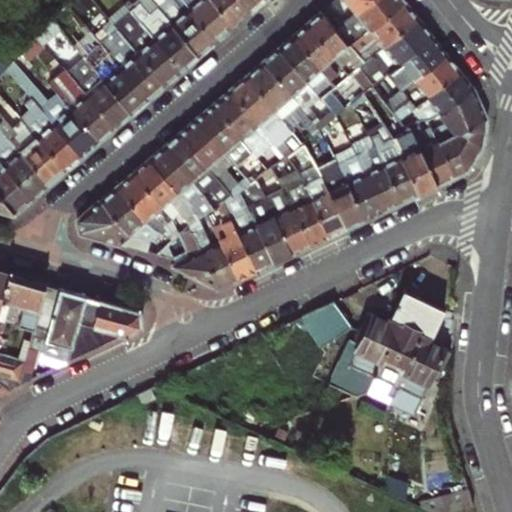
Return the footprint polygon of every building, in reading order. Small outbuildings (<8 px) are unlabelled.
[(197,57),(214,43),(187,12),(174,7),(169,0),(147,0),(154,8),(197,57)] [(231,28),(206,0),(176,0),(187,12),(214,43),(231,28)] [(206,0),(231,28),(248,14),(236,0),(206,0)] [(236,0),(248,14),(264,0),(236,0)] [(371,0),(355,13),(334,29),(348,45),(349,44),(351,46),(404,2),(402,0),(371,0)] [(343,0),(355,13),(371,0),(343,0)] [(404,2),(351,46),(357,52),(361,57),(365,62),(370,58),(418,20),(404,2)] [(129,5),(125,8),(127,11),(180,72),(197,57),(154,8),(145,15),(136,5),(132,8),(129,5)] [(127,11),(125,8),(108,22),(113,28),(126,43),(134,51),(164,86),(180,72),(127,11)] [(334,57),(348,45),(334,29),(319,12),(305,24),(334,57)] [(418,20),(370,58),(385,76),(433,39),(418,20)] [(334,57),(305,24),(291,36),(319,69),(334,57)] [(113,28),(97,42),(110,57),(126,43),(113,28)] [(60,67),(29,31),(20,38),(52,75),(60,67)] [(97,42),(88,31),(83,35),(92,46),(97,42)] [(323,74),(319,69),(291,36),(278,48),(320,98),(329,91),(334,87),(329,81),(323,74)] [(433,39),(385,76),(376,83),(382,90),(397,79),(406,88),(446,55),(433,39)] [(147,101),(117,66),(110,57),(97,42),(92,46),(81,55),(90,65),(131,114),(147,101)] [(348,45),(334,57),(338,62),(341,65),(357,52),(351,46),(349,44),(348,45)] [(308,109),(320,98),(278,48),(261,62),(281,86),(295,103),(290,108),(296,114),(301,110),(304,114),(309,110),(308,109)] [(147,101),(164,86),(134,51),(117,66),(147,101)] [(385,104),(399,122),(460,73),(446,55),(406,88),(385,104)] [(319,69),(323,74),(338,62),(334,57),(319,69)] [(344,70),(349,75),(359,67),(365,62),(361,57),(344,70)] [(359,67),(374,85),(376,83),(385,76),(370,58),(365,62),(359,67)] [(313,116),(309,110),(304,114),(301,110),(296,114),(290,108),(295,103),(281,86),(261,62),(244,77),(288,128),(297,121),(309,135),(317,129),(309,120),(313,116)] [(113,129),(131,114),(90,65),(72,81),(113,129)] [(113,129),(72,81),(60,67),(52,75),(62,87),(54,94),(59,101),(96,144),(113,129)] [(344,70),(329,81),(334,87),(349,75),(344,70)] [(15,81),(8,73),(2,78),(8,86),(15,81)] [(460,73),(399,122),(405,129),(409,128),(420,124),(428,122),(431,121),(442,112),(474,89),(460,73)] [(52,75),(43,82),(54,94),(62,87),(52,75)] [(290,131),(288,128),(244,77),(227,91),(271,143),(274,146),(290,131)] [(42,113),(36,106),(22,89),(15,81),(8,86),(28,109),(17,118),(25,128),(42,113)] [(27,85),(22,89),(36,106),(41,102),(27,85)] [(399,122),(385,104),(372,87),(364,93),(399,157),(419,195),(437,187),(409,128),(405,129),(399,122)] [(442,112),(450,129),(453,136),(486,118),(476,93),(474,89),(442,112)] [(271,143),(227,91),(211,105),(239,139),(245,146),(254,157),(271,143)] [(343,109),(329,91),(320,98),(335,116),(343,109)] [(96,144),(59,101),(43,115),(80,158),(96,144)] [(239,139),(211,105),(194,119),(222,153),(239,139)] [(80,158),(43,115),(42,113),(25,128),(63,172),(80,158)] [(318,129),(328,146),(344,134),(335,116),(318,129)] [(433,132),(436,139),(455,178),(467,172),(482,147),(486,118),(453,136),(450,129),(441,134),(439,129),(433,132)] [(63,172),(25,128),(15,136),(0,119),(0,131),(12,146),(47,186),(63,172)] [(222,153),(194,119),(178,133),(213,175),(222,167),(229,161),(222,153)] [(455,178),(436,139),(429,141),(420,124),(409,128),(437,187),(455,178)] [(0,156),(12,146),(0,131),(0,156)] [(178,133),(162,146),(202,193),(212,185),(217,180),(213,175),(178,133)] [(238,152),(245,146),(239,139),(222,153),(229,161),(242,177),(248,184),(255,178),(265,170),(259,164),(252,170),(238,152)] [(291,161),(309,153),(303,140),(287,153),(291,161)] [(382,144),(373,148),(382,165),(390,161),(382,144)] [(12,146),(0,156),(0,164),(31,200),(47,186),(12,146)] [(148,159),(187,205),(202,193),(162,146),(148,159)] [(355,156),(364,174),(373,170),(364,152),(355,156)] [(270,153),(258,163),(259,164),(265,170),(271,165),(276,161),(270,153)] [(355,156),(346,161),(355,178),(364,174),(355,156)] [(319,173),(346,230),(364,221),(346,182),(337,165),(334,157),(315,166),(317,170),(319,173)] [(382,165),(400,204),(419,195),(399,157),(390,161),(382,165)] [(148,159),(130,174),(158,207),(167,200),(187,223),(196,216),(187,205),(148,159)] [(364,221),(383,212),(364,174),(355,178),(346,161),(337,165),(346,182),(364,221)] [(31,200),(0,164),(0,197),(14,214),(31,200)] [(255,178),(259,185),(276,177),(271,165),(265,170),(255,178)] [(364,174),(383,212),(400,204),(382,165),(373,170),(364,174)] [(234,183),(222,167),(213,175),(217,180),(230,195),(239,191),(247,184),(248,184),(242,177),(234,183)] [(328,239),(346,230),(319,173),(317,170),(299,179),(328,239)] [(158,207),(130,174),(114,187),(143,220),(149,215),(158,227),(169,219),(158,207)] [(274,264),(292,256),(264,196),(259,185),(255,178),(248,184),(247,184),(254,200),(245,204),(274,264)] [(290,205),(310,247),(328,239),(299,179),(292,182),(300,200),(290,205)] [(230,195),(217,180),(212,185),(223,198),(230,195)] [(143,220),(114,187),(96,203),(125,235),(149,238),(158,232),(143,220)] [(274,264),(245,204),(239,191),(230,195),(223,198),(220,199),(233,225),(256,273),(274,264)] [(292,256),(310,247),(290,205),(281,209),(273,191),(264,196),(292,256)] [(0,210),(14,214),(0,197),(0,210)] [(81,233),(145,252),(149,238),(125,235),(96,203),(77,219),(81,233)] [(212,205),(196,216),(200,220),(206,215),(215,209),(212,205)] [(210,223),(206,215),(200,220),(188,229),(192,236),(201,229),(210,223)] [(180,235),(188,229),(185,225),(176,230),(180,235)] [(215,234),(219,241),(238,282),(256,273),(233,225),(215,234)] [(174,226),(165,234),(172,242),(180,235),(176,230),(174,226)] [(171,266),(198,279),(212,272),(192,236),(188,229),(180,235),(172,242),(155,254),(173,260),(175,263),(172,265),(171,266)] [(238,282),(219,241),(210,246),(201,229),(192,236),(212,272),(198,279),(220,290),(238,282)] [(4,274),(0,288),(0,321),(31,331),(41,284),(4,274)] [(81,295),(41,284),(31,331),(25,361),(20,386),(30,382),(34,362),(37,351),(41,352),(41,351),(68,357),(75,323),(81,295)] [(366,394),(365,394),(389,405),(419,340),(428,344),(443,311),(402,294),(388,325),(396,328),(366,394)] [(140,313),(81,295),(75,323),(68,357),(67,363),(140,327),(140,313)] [(332,303),(316,310),(330,339),(345,331),(332,303)] [(349,400),(365,394),(366,394),(396,328),(388,325),(366,314),(352,348),(346,345),(327,390),(349,400)] [(419,340),(389,405),(414,415),(428,382),(434,384),(447,353),(428,344),(419,340)] [(37,351),(34,362),(59,367),(67,363),(68,357),(41,351),(41,352),(37,351)] [(25,361),(0,354),(0,386),(8,392),(20,386),(25,361)] [(151,389),(135,397),(140,408),(155,401),(151,389)] [(127,409),(128,427),(150,427),(150,430),(162,430),(162,407),(127,409)] [(421,510),(426,511),(453,511),(470,508),(471,509),(472,508),(467,489),(419,503),(421,510)]
